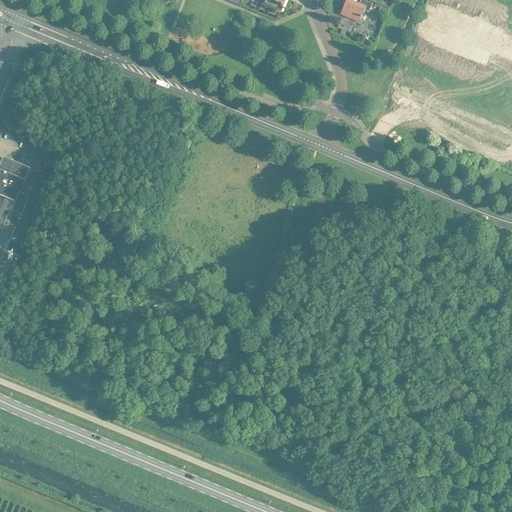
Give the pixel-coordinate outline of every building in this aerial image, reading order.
[(263,0),(262,4),(280,11),(284,0),(263,0)] [(345,0),(340,14),(359,22),(363,11),(368,12),(372,4),(362,0),(355,0),(354,3),(346,0),(345,0)] [(511,0),(498,0),(497,3),(509,8),(511,0)] [(380,7),(377,14),(383,17),(386,9),(380,7)] [(406,58),(398,77),(410,82),(418,63),(406,58)] [(418,63),(410,82),(422,87),(430,67),(418,63)] [(430,67),(422,87),(433,92),(441,72),(430,67)] [(441,72),(433,92),(445,97),(453,77),(441,72)] [(453,77),(445,97),(457,102),(465,82),(453,77)] [(494,87),(491,94),(503,99),(505,93),(511,95),(511,82),(505,80),(501,90),(494,87)] [(465,82),(457,102),(469,107),(477,87),(465,82)] [(491,94),(488,101),(495,104),(490,116),(498,119),(497,121),(504,124),(505,122),(510,124),(511,119),(511,110),(500,106),(503,99),(491,94)] [(28,167),(2,157),(0,162),(0,198),(10,203),(8,209),(21,214),(28,197),(18,193),(28,167)] [(10,203),(0,198),(0,227),(8,209),(10,203)]
